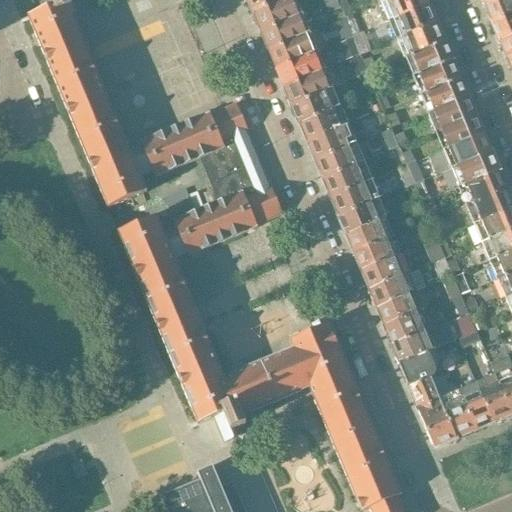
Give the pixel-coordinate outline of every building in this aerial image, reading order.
[(242,417),(299,393),(308,389),(359,511),(362,511),(369,509),(369,511),(403,511),(397,497),(401,496),(329,324),(327,325),(325,320),(312,325),(314,330),(289,341),(292,348),(223,377),(174,259),(186,254),(188,257),(257,228),(255,225),(267,220),(280,215),(270,189),(268,189),(252,149),(245,133),(246,132),(235,106),(210,117),(209,113),(140,142),(141,146),(129,151),(73,16),(76,15),(71,1),(69,2),(67,0),(37,0),(42,11),(27,18),(107,209),(146,193),(139,177),(152,172),(155,178),(199,160),(217,203),(173,221),(175,228),(163,233),(156,217),(117,233),(197,425),(212,419),(222,444),(244,435),(241,427),(245,425),(242,417)] [(245,0),(252,15),(253,15),(289,0),(245,0)] [(293,0),(289,0),(253,15),(260,33),(301,17),(293,0)] [(345,0),(338,0),(336,1),(340,9),(341,11),(342,11),(345,19),(352,16),(345,0)] [(426,0),(391,0),(380,5),(388,24),(429,7),(426,0)] [(511,0),(496,0),(483,6),(490,23),(511,14),(511,0)] [(336,1),(325,6),(328,14),(340,9),(336,1)] [(429,7),(388,24),(395,42),(437,24),(429,7)] [(511,36),(511,14),(490,23),(490,24),(498,43),(511,36)] [(360,35),(352,16),(345,19),(352,38),(360,35)] [(301,17),(260,33),(268,52),(309,36),(301,17)] [(437,24),(395,42),(403,60),(405,58),(445,43),(437,24)] [(309,36),(268,52),(276,71),(316,54),(309,36)] [(511,58),(511,36),(498,43),(506,61),(511,58)] [(445,43),(405,58),(413,78),(452,62),(453,61),(445,42),(445,43)] [(316,54),(276,71),(284,89),(324,72),(316,54)] [(366,73),(362,62),(360,57),(347,62),(350,68),(352,67),(357,79),(362,77),(368,75),(367,73),(366,73)] [(371,58),(362,62),(366,73),(367,73),(375,70),(371,58)] [(452,62),(413,78),(412,78),(420,97),(460,80),(452,62)] [(324,72),(284,89),(291,107),(330,91),(331,90),(324,72)] [(375,94),(368,75),(362,77),(370,96),(375,94)] [(460,80),(420,97),(427,116),(468,99),(460,80)] [(330,91),(291,107),(290,107),(298,126),(299,126),(337,110),(330,91)] [(382,91),(375,94),(383,112),(390,109),(382,91)] [(468,99),(427,116),(435,134),(476,118),(468,99)] [(337,110),(299,126),(306,144),(347,127),(339,109),(337,110)] [(399,126),(395,114),(386,118),(391,129),(399,126)] [(476,118),(435,134),(442,153),(483,136),(476,118)] [(347,127),(306,144),(314,161),(354,144),(347,127)] [(398,150),(391,130),(381,134),(389,153),(398,150)] [(407,144),(403,133),(394,137),(399,148),(407,144)] [(483,136),(442,153),(449,170),(451,169),(491,153),(483,136)] [(354,144),(314,161),(321,180),(362,163),(354,144)] [(415,162),(409,152),(401,156),(406,167),(415,162)] [(491,153),(451,169),(459,189),(499,173),(499,172),(491,153)] [(370,181),(367,174),(362,163),(321,180),(329,197),(370,181)] [(416,164),(407,167),(407,168),(414,185),(422,182),(426,181),(419,163),(416,164)] [(407,167),(397,171),(404,189),(413,186),(414,185),(407,168),(407,167)] [(499,173),(459,189),(457,190),(465,209),(506,191),(499,173)] [(378,200),(370,181),(329,197),(337,217),(376,201),(378,200)] [(414,185),(413,186),(416,194),(425,190),(422,182),(414,185)] [(511,204),(506,191),(465,209),(472,227),(511,210),(511,204)] [(188,199),(167,207),(172,218),(192,209),(188,199)] [(376,201),(337,217),(336,218),(344,237),(345,237),(384,220),(376,201)] [(444,229),(435,207),(426,211),(435,233),(444,229)] [(511,210),(472,227),(480,245),(511,231),(511,210)] [(427,223),(423,211),(414,214),(419,226),(427,223)] [(384,220),(345,237),(353,255),(392,239),(384,220)] [(427,230),(419,234),(424,245),(432,242),(427,230)] [(511,231),(480,245),(488,264),(511,253),(511,231)] [(442,238),(435,241),(443,260),(450,257),(442,238)] [(392,239),(353,255),(360,274),(400,257),(392,239)] [(431,265),(443,260),(435,241),(422,247),(430,265),(431,265)] [(511,274),(511,253),(488,264),(495,281),(497,280),(511,274)] [(400,257),(360,274),(368,292),(407,276),(400,257)] [(459,257),(446,262),(452,276),(464,271),(459,257)] [(452,278),(443,260),(431,265),(439,283),(452,278)] [(511,296),(511,274),(497,280),(504,300),(511,296)] [(462,275),(453,279),(460,296),(469,293),(462,275)] [(407,276),(368,292),(376,310),(415,294),(407,276)] [(460,296),(453,279),(442,283),(449,301),(451,300),(460,296)] [(415,294),(376,310),(383,328),(423,312),(415,294)] [(468,315),(460,296),(451,300),(459,319),(468,315)] [(423,312),(383,328),(382,328),(389,345),(430,329),(423,312)] [(472,324),(473,327),(476,333),(482,331),(478,321),(472,324)] [(476,333),(473,327),(456,334),(459,340),(476,333)] [(430,329),(389,345),(397,363),(434,348),(437,347),(430,329)] [(476,333),(459,340),(458,341),(462,349),(479,342),(476,333)] [(511,342),(509,344),(503,347),(505,354),(511,350),(511,342)] [(434,348),(397,363),(407,386),(428,377),(433,375),(434,371),(432,368),(436,366),(438,358),(434,348)] [(511,417),(511,372),(510,369),(492,376),(510,418),(511,417)] [(510,418),(492,376),(474,384),(492,426),(510,418)] [(428,377),(407,386),(416,408),(437,399),(428,377)] [(492,426),(474,384),(456,391),(473,433),(492,426)] [(473,433),(456,391),(438,399),(456,441),(473,433)] [(438,399),(437,399),(416,408),(431,445),(439,449),(456,441),(438,399)] [(85,471),(83,465),(81,462),(78,463),(74,465),(71,466),(76,479),(87,475),(85,471)] [(246,511),(234,482),(220,488),(212,468),(196,475),(199,482),(160,499),(165,511),(246,511)]
